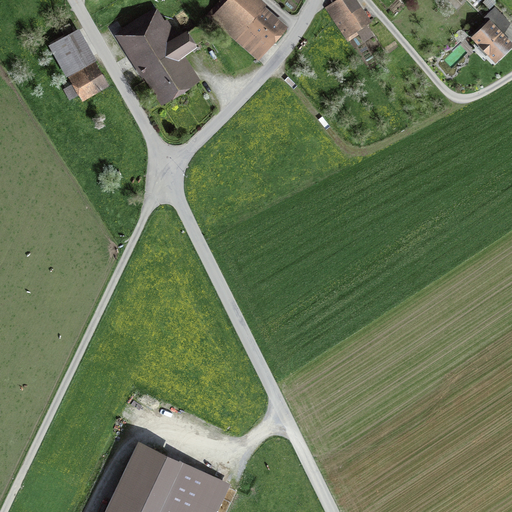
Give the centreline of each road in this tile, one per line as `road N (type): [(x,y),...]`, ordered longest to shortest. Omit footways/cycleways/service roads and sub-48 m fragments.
road 1 (unclassified): [(4,511),(168,175)]
road 2 (tertiary): [(329,511),(168,175)]
road 3 (track): [(271,64),(344,146),(362,152),(458,104)]
road 4 (residential): [(314,0),(283,51),(168,175)]
road 5 (tertiary): [(168,175),(76,0)]
